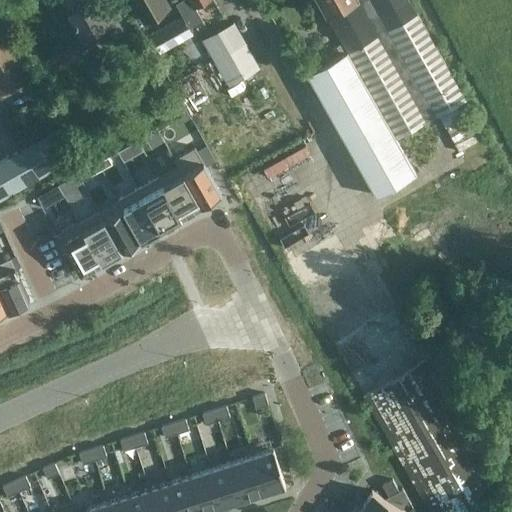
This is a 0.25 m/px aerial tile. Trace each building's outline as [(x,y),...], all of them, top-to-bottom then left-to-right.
[(74,24),(82,39),(122,17),(112,0),(88,0),(68,12),(75,24),(74,24)] [(164,0),(132,0),(145,20),(168,6),(164,0)] [(180,0),(176,3),(190,28),(203,20),(195,6),(205,0),(180,0)] [(355,0),(318,0),(327,16),(355,0)] [(355,0),(327,16),(347,50),(396,137),(467,98),(412,0),(355,0)] [(148,34),(149,35),(159,54),(194,34),(183,15),(148,34)] [(234,21),(202,39),(228,86),(260,68),(245,43),(246,42),(234,21)] [(0,92),(25,78),(0,36),(0,35),(0,92)] [(416,172),(396,137),(347,50),(306,73),(375,195),(416,172)] [(119,105),(106,113),(120,140),(121,140),(135,132),(134,132),(119,105)] [(165,117),(154,123),(157,128),(158,130),(169,124),(165,117)] [(0,199),(74,154),(77,153),(71,143),(59,124),(0,160),(0,199)] [(137,139),(130,143),(136,154),(143,150),(137,139)] [(195,146),(174,158),(200,205),(221,193),(195,146)] [(108,156),(97,162),(101,169),(112,163),(108,156)] [(177,165),(158,176),(181,216),(200,205),(174,158),(173,159),(177,165)] [(97,162),(87,168),(91,175),(101,169),(97,162)] [(158,176),(138,187),(161,227),(181,216),(158,176)] [(68,178),(58,184),(63,193),(73,187),(68,178)] [(138,187),(118,198),(141,239),(161,227),(138,187)] [(118,198),(98,209),(121,250),(141,239),(118,198)] [(98,209),(78,221),(101,261),(121,250),(98,209)] [(78,221),(58,232),(81,273),(101,261),(78,221)] [(366,253),(302,290),(428,511),(464,511),(470,509),(488,465),(379,275),(366,253)] [(0,292),(8,309),(15,306),(29,300),(10,257),(0,261),(0,292)] [(264,393),(252,397),(256,407),(268,403),(264,393)] [(226,405),(214,409),(218,419),(229,416),(226,405)] [(214,409),(202,413),(206,423),(218,419),(214,409)] [(185,418),(173,422),(177,433),(188,429),(185,418)] [(173,422),(161,426),(165,436),(177,433),(173,422)] [(144,431),(132,435),(135,446),(147,442),(144,431)] [(132,435),(120,439),(123,450),(135,446),(132,435)] [(102,445),(91,448),(94,459),(106,455),(102,445)] [(270,449),(252,455),(263,491),(284,484),(284,485),(285,485),(273,447),(272,448),(270,449)] [(91,448),(79,452),(82,463),(94,459),(91,448)] [(252,455),(231,461),(243,498),(263,491),(252,455)] [(231,461),(210,468),(222,504),(243,498),(231,461)] [(54,462),(43,467),(47,477),(59,472),(54,462)] [(210,468),(190,474),(202,511),(203,511),(222,504),(210,468)] [(190,474),(169,481),(179,511),(200,511),(202,511),(190,474)] [(25,475),(14,480),(18,490),(30,485),(25,475)] [(392,479),(382,484),(389,495),(398,489),(392,478),(392,479)] [(14,480),(2,485),(7,495),(18,490),(14,480)] [(179,511),(169,481),(149,488),(156,511),(179,511)] [(156,511),(149,488),(128,494),(133,511),(156,511)] [(371,491),(360,509),(364,511),(403,511),(404,511),(405,511),(372,490),(371,491)] [(133,511),(128,494),(108,501),(111,511),(133,511)] [(87,507),(86,507),(87,511),(111,511),(108,501),(89,507),(87,507)] [(75,511),(71,502),(52,510),(52,511),(76,511),(75,511)]
